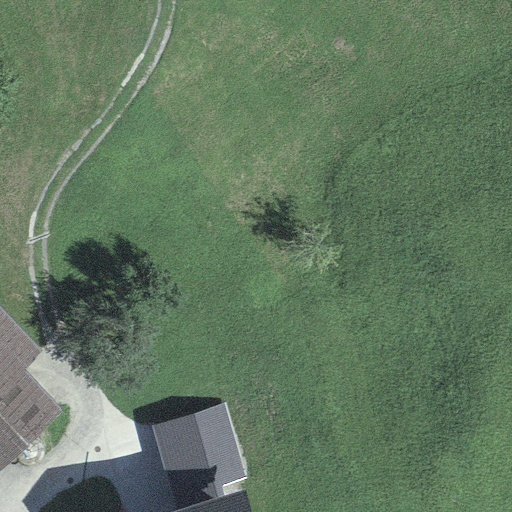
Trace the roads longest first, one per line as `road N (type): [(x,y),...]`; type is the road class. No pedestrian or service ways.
road 1 (track): [(164,0),(141,69),(40,212),(46,318),(69,343)]
road 2 (track): [(15,511),(16,495),(91,434),(94,393),(69,343)]
